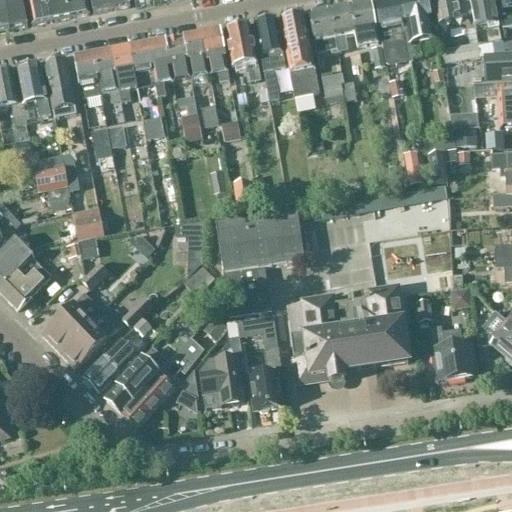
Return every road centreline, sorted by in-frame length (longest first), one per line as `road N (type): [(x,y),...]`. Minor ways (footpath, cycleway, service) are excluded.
road 1 (residential): [(0,321),(105,429),(151,464),(511,406)]
road 2 (secondary): [(77,511),(511,443)]
road 3 (residential): [(0,54),(285,0)]
